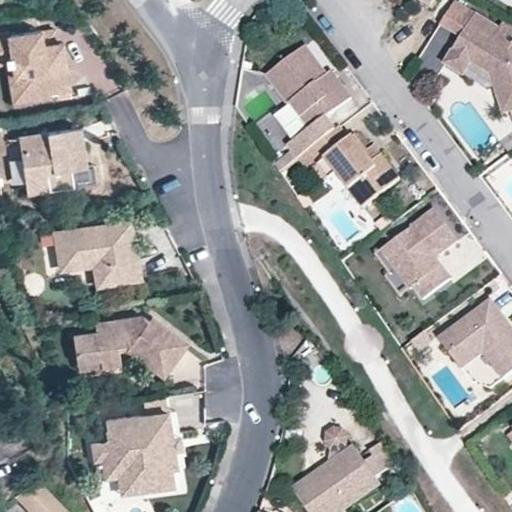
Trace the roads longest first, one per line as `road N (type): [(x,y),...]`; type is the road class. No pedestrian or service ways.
road 1 (residential): [(229,511),(258,420),(260,377),(209,181),(208,73)]
road 2 (residential): [(331,0),(511,243)]
